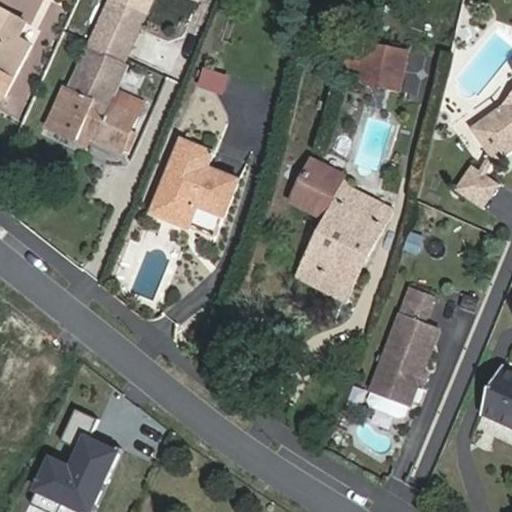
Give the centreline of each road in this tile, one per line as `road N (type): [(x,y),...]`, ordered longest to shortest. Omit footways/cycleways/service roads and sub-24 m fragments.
road 1 (residential): [(342,511),(174,396),(0,260)]
road 2 (unknown): [(265,424),(307,343),(354,324),(367,306),(394,229),(426,71)]
road 3 (unknown): [(94,290),(211,7)]
